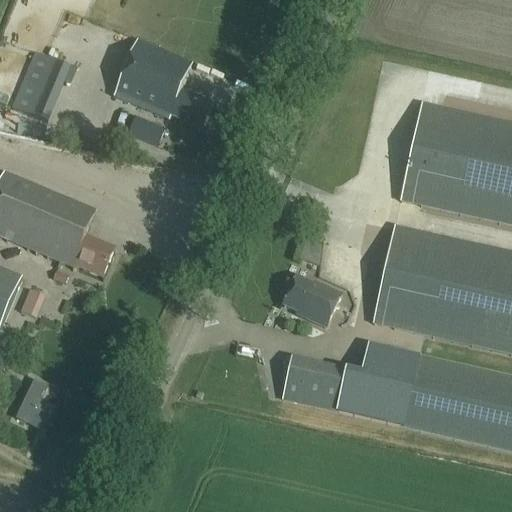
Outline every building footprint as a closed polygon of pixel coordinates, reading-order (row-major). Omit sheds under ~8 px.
[(201,130),(211,106),(180,93),(192,65),(137,42),(114,98),(169,121),(170,117),(201,130)] [(70,68),(58,64),(35,55),(12,110),(47,123),(70,68)] [(511,125),(422,106),(401,204),(511,228),(511,125)] [(157,149),(165,131),(135,119),(129,136),(157,149)] [(102,279),(114,250),(84,238),(95,213),(5,175),(0,185),(0,238),(73,269),(75,267),(102,279)] [(511,357),(511,254),(395,229),(373,326),(511,357)] [(0,304),(11,278),(0,273),(0,304)] [(306,318),(305,321),(326,330),(342,296),(315,284),(314,286),(297,279),(283,308),(306,318)] [(21,307),(37,315),(47,295),(30,287),(21,307)] [(511,379),(418,358),(370,347),(363,376),(348,373),(339,414),(402,428),(511,452),(511,379)] [(339,414),(348,373),(292,360),(282,401),(339,414)]
